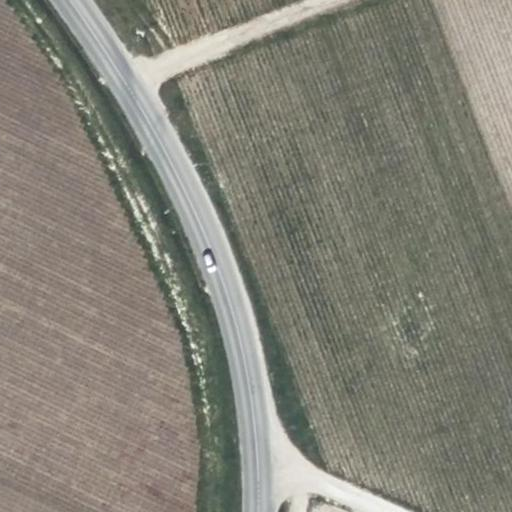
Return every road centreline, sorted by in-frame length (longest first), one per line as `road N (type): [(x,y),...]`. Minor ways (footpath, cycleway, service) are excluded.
road 1 (tertiary): [(256,511),(254,423),(232,305),(165,147),(73,0)]
road 2 (track): [(335,0),(127,79)]
road 3 (track): [(257,462),(374,511)]
